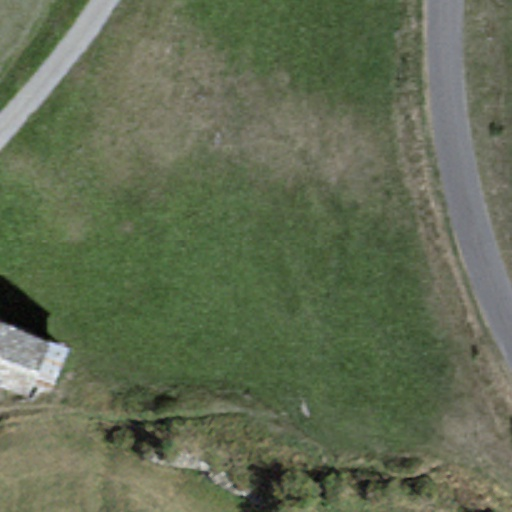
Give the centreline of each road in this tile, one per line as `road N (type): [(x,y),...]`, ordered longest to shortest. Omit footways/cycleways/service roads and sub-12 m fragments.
road 1 (unclassified): [(511,325),(450,138),(444,0)]
road 2 (unclassified): [(117,0),(105,27),(0,142)]
